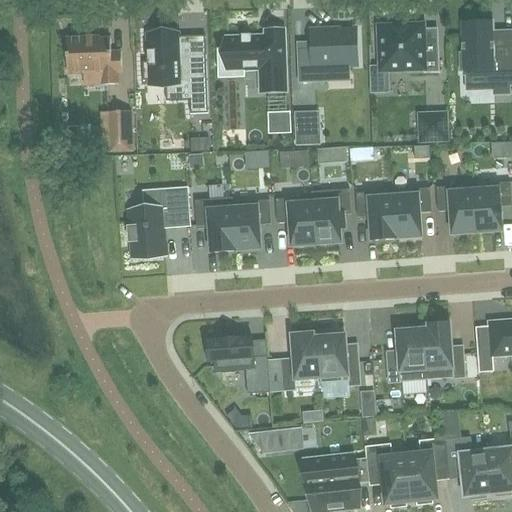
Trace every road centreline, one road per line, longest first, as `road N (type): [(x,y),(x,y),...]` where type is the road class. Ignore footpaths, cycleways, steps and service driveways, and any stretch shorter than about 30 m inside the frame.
road 1 (residential): [(268,511),(149,344),(153,309),(511,281)]
road 2 (primary): [(0,401),(66,449),(129,511)]
